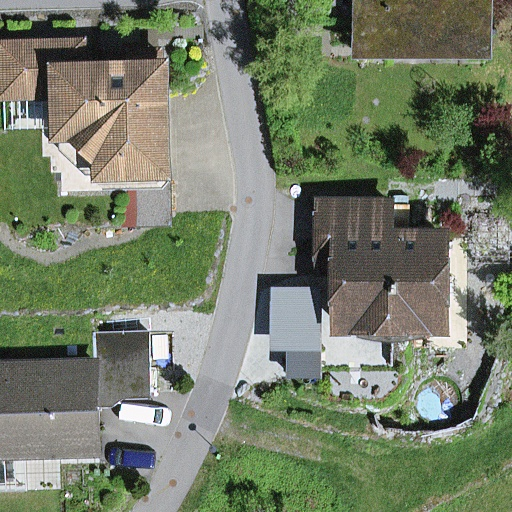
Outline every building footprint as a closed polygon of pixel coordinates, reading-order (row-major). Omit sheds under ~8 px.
[(416,48),(417,36),(486,36),(486,0),(365,0),(366,47),(416,48)] [(164,189),(170,183),(167,67),(129,68),(84,69),(83,44),(3,47),(5,97),(60,95),(61,130),(63,193),(164,189)] [(129,68),(167,67),(166,49),(128,50),(129,68)] [(6,132),(61,130),(60,95),(5,97),(6,132)] [(171,226),(171,212),(170,183),(164,189),(138,190),(139,227),(171,226)] [(342,272),(341,328),(446,328),(446,239),(391,238),(391,205),(321,205),(321,239),(342,239),(342,272)] [(321,272),(342,272),(342,239),(321,239),(321,272)] [(291,348),(321,348),(320,291),(272,291),(272,348),(291,348)] [(0,367),(0,456),(100,454),(98,395),(151,394),(150,333),(83,335),(84,365),(0,367)] [(321,377),(321,348),(291,348),(291,377),(321,377)]
